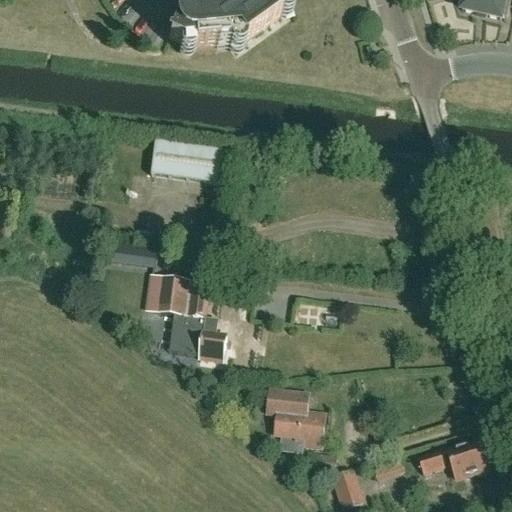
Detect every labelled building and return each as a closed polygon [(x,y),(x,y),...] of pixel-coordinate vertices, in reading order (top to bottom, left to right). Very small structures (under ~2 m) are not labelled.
[(191,0),(185,1),(166,41),(179,47),(191,45),(192,52),(227,49),(237,42),(241,47),(279,20),(275,15),(285,8),(288,0),(191,0)] [(502,19),(507,20),(511,0),(458,0),(462,14),(501,23),(502,19)] [(229,156),(156,146),(152,178),(225,188),(229,156)] [(115,247),(113,264),(157,270),(159,252),(115,247)] [(154,280),(152,294),(163,296),(160,316),(160,317),(175,319),(170,356),(178,357),(200,360),(200,361),(224,364),(228,340),(216,339),(217,336),(218,325),(206,323),(211,287),(165,281),(154,280)] [(310,400),(281,396),(275,439),(282,440),(281,448),(321,454),(326,419),(308,417),(310,400)] [(398,428),(379,434),(382,446),(402,441),(398,428)] [(443,455),(419,463),(424,479),(444,473),(443,471),(452,469),(457,484),(489,474),(488,470),(491,469),(488,460),(485,460),(481,447),(459,454),(458,452),(444,457),(443,455)] [(309,457),(307,473),(335,477),(337,461),(309,457)] [(389,477),(385,466),(374,469),(377,480),(389,477)] [(354,476),(334,482),(343,511),(345,511),(363,506),(354,476)]
